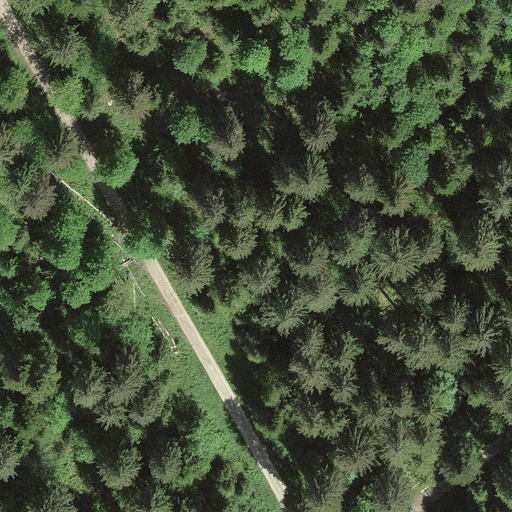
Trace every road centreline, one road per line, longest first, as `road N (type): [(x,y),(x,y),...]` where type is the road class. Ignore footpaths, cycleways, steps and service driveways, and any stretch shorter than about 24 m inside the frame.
road 1 (track): [(0,8),(176,294),(289,511)]
road 2 (track): [(511,436),(414,511)]
